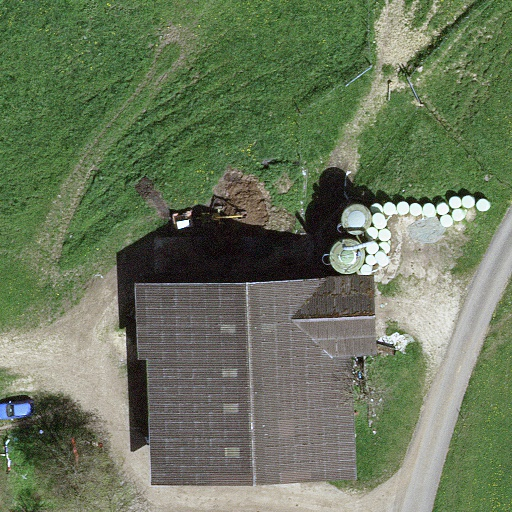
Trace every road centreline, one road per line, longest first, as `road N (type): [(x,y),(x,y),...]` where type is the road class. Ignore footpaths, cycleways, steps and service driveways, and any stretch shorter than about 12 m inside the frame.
road 1 (track): [(511,236),(471,316),(410,511)]
road 2 (track): [(193,511),(69,397)]
